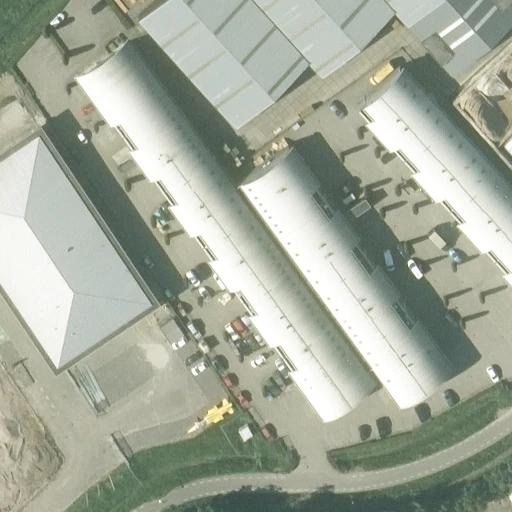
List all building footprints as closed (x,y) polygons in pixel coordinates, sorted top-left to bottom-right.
[(406,22),(430,0),(154,0),(137,16),(235,123),(307,58),(321,73),(393,7),(406,22)] [(401,390),(442,360),(286,148),(238,183),(135,42),(85,79),(323,406),(381,363),(401,390)] [(362,109),(511,274),(511,188),(405,70),(362,109)] [(151,295),(39,126),(0,152),(0,272),(57,358),(151,295)] [(172,317),(160,326),(171,343),(184,334),(172,317)] [(252,434),(246,425),(237,430),(242,439),(252,434)]
